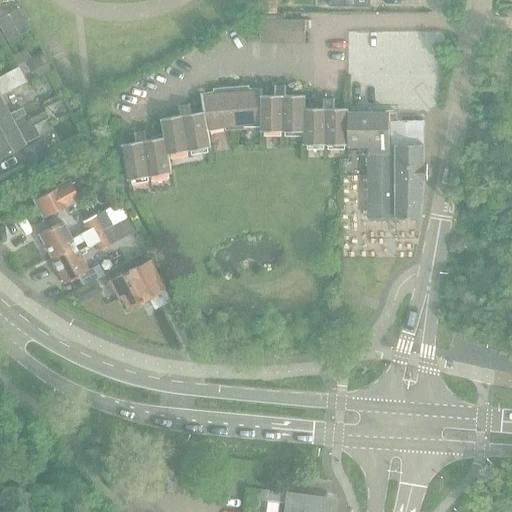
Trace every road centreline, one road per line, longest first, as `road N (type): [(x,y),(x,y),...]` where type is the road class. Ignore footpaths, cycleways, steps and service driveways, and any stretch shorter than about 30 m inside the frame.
road 1 (tertiary): [(389,407),(129,379),(61,350),(0,305)]
road 2 (tertiary): [(0,338),(63,387),(100,403),(384,439)]
road 3 (unknown): [(466,75),(313,64),(203,73),(108,135)]
road 4 (residential): [(440,219),(480,0)]
road 5 (unclassified): [(434,264),(406,332),(389,407)]
road 6 (unclassified): [(419,410),(434,264)]
